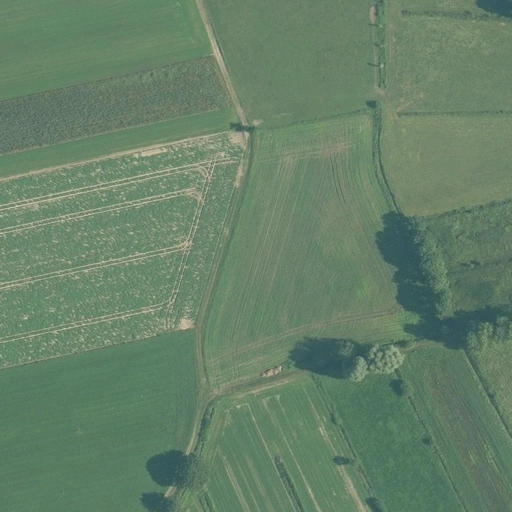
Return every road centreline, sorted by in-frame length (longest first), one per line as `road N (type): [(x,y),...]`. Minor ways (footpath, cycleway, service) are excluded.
road 1 (track): [(201,0),(246,139),(199,328),(208,391),(511,325)]
road 2 (track): [(216,393),(185,489),(167,511)]
